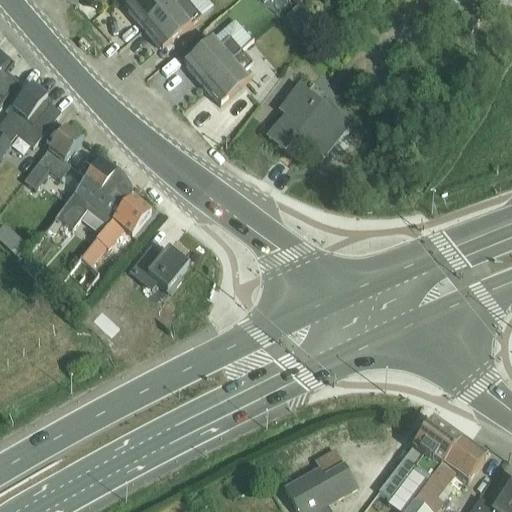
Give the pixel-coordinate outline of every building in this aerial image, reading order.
[(88,20),(105,6),(99,0),(90,0),(79,10),(88,20)] [(145,0),(128,15),(144,33),(183,0),(145,0)] [(183,0),(144,33),(160,52),(199,18),(183,0)] [(461,0),(418,0),(470,36),(484,16),(461,0)] [(230,41),(242,55),(253,45),(235,24),(213,43),(215,45),(220,50),(230,41)] [(220,50),(215,45),(186,70),(202,89),(242,55),(230,41),(220,50)] [(242,55),(202,89),(220,110),(249,85),(242,77),(253,68),(242,55)] [(2,75),(10,65),(0,57),(0,111),(19,88),(7,78),(2,75)] [(2,75),(7,78),(14,69),(10,65),(2,75)] [(285,120),(268,141),(270,142),(272,139),(276,142),(286,150),(295,138),(323,161),(349,129),(299,89),(281,114),(285,120)] [(33,90),(0,131),(0,165),(12,150),(10,148),(16,140),(33,154),(61,119),(44,106),(47,102),(33,90)] [(67,132),(25,186),(35,194),(48,176),(59,185),(71,169),(66,165),(82,143),(67,132)] [(109,231),(133,201),(128,191),(124,185),(122,182),(100,165),(56,223),(73,235),(88,216),(109,231)] [(133,201),(109,231),(69,280),(87,295),(99,281),(90,273),(107,252),(109,254),(111,252),(114,252),(119,246),(118,243),(124,234),(132,241),(151,217),(133,201)] [(151,252),(130,278),(152,296),(158,288),(171,299),(182,284),(179,282),(189,270),(169,254),(163,260),(151,252)] [(31,260),(24,270),(36,279),(43,270),(31,260)] [(392,511),(409,511),(461,445),(432,425),(379,496),(389,504),(387,508),(392,511)] [(461,445),(409,511),(440,511),(454,494),(448,490),(456,479),(468,488),(485,463),(461,445)] [(324,482),(345,471),(336,454),(315,466),(320,474),(324,482)] [(324,482),(320,474),(284,494),(294,511),(328,511),(329,511),(358,495),(345,471),(324,482)] [(481,503),(473,511),(511,511),(511,485),(494,511),(481,503)]
